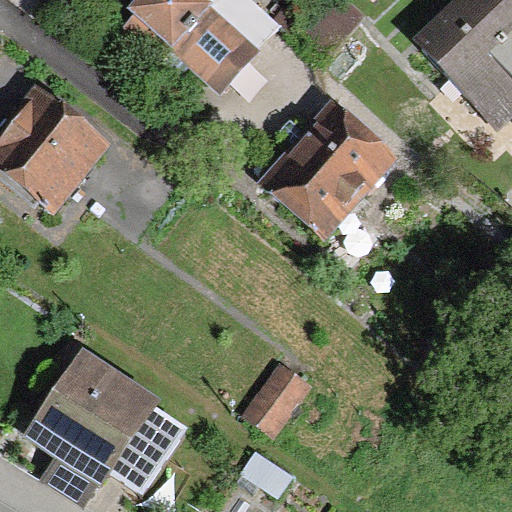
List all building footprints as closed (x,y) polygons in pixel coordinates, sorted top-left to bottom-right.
[(221,97),(259,54),(206,6),(211,0),(138,0),(126,14),(131,18),(122,28),(157,59),(167,48),(221,97)] [(275,20),(296,38),(329,0),(295,0),(292,1),(275,20)] [(363,23),(336,0),(329,0),(296,38),(325,64),(363,23)] [(501,136),(511,125),(511,0),(467,0),(417,49),(501,136)] [(0,137),(0,180),(55,225),(113,154),(37,92),(0,137)] [(292,154),(258,192),(325,251),(398,168),(330,109),(308,134),(295,122),(278,142),(292,154)] [(86,511),(97,496),(103,500),(162,414),(84,360),(26,444),(57,465),(42,488),(77,511),(86,511)] [(243,422),(276,445),(313,392),(280,369),(243,422)] [(294,482),(256,457),(241,478),(280,504),(294,482)]
